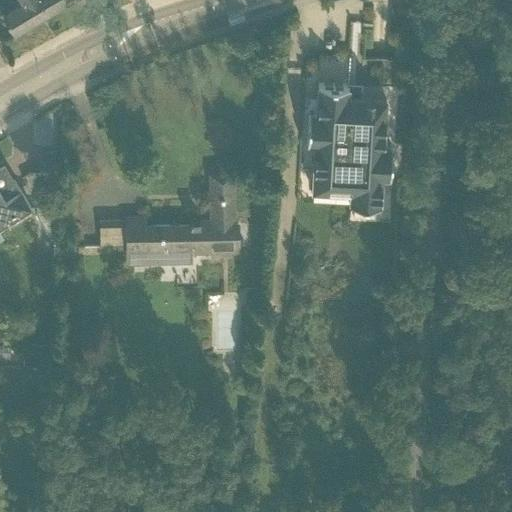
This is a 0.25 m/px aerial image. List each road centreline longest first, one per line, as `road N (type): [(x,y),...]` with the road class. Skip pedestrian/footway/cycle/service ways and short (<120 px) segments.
road 1 (secondary): [(4,114),(158,24)]
road 2 (secondary): [(158,24),(68,53),(0,95)]
